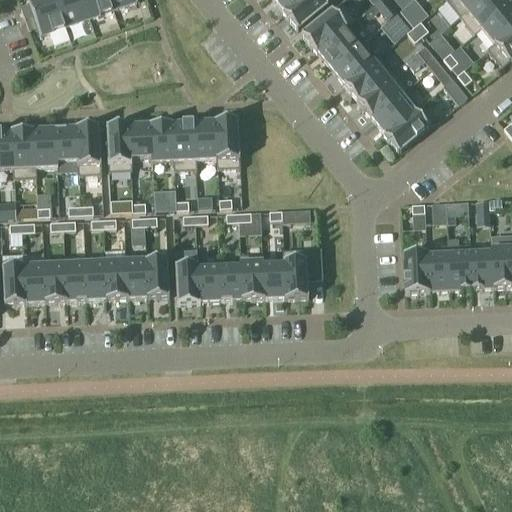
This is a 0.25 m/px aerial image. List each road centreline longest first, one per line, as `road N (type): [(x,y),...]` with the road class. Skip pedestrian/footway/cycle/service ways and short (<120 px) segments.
road 1 (residential): [(0,371),(344,351),(367,327)]
road 2 (residential): [(199,0),(361,204)]
road 3 (residential): [(511,84),(361,204)]
road 4 (residential): [(367,327),(511,323)]
road 5 (residential): [(361,204),(367,327)]
